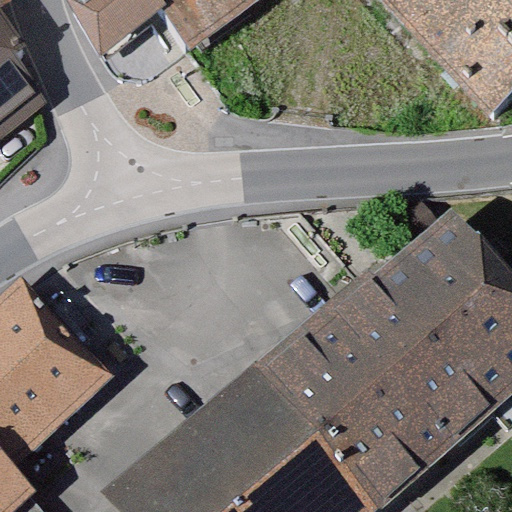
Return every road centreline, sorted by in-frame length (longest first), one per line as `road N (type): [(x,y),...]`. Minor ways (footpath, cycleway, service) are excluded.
road 1 (unclassified): [(119,195),(511,162)]
road 2 (unclassified): [(119,195),(34,0)]
road 3 (unclassified): [(0,251),(30,227),(119,195)]
